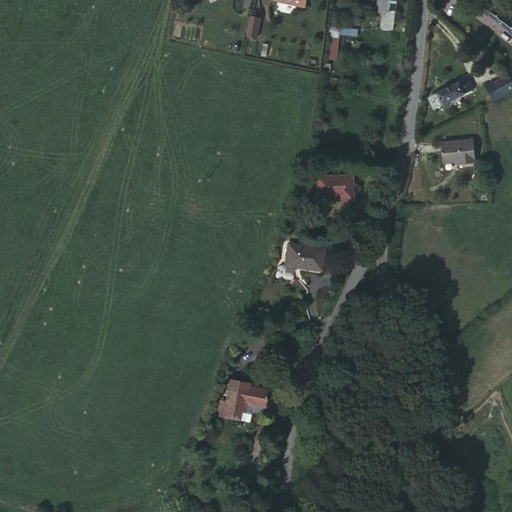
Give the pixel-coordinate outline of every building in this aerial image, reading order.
[(385,0),(384,9),(390,10),(386,29),(397,31),(403,0),(385,0)] [(488,17),(511,34),(511,21),(494,8),(488,17)] [(263,15),(254,13),(249,34),(258,35),(263,15)] [(340,35),(358,37),(359,30),(330,27),(326,60),(337,61),(340,35)] [(467,78),(429,97),(434,108),(473,90),(467,78)] [(511,79),(482,84),(484,98),(511,94),(511,79)] [(473,139),(441,142),(443,163),(457,162),(458,163),(475,162),(473,139)] [(351,171),(315,174),(317,192),(336,190),(338,198),(353,196),(351,171)] [(339,252),(305,249),(302,271),(337,274),(339,252)] [(250,373),(251,370),(234,364),(229,382),(224,400),(240,405),(242,398),(245,389),(267,395),(271,381),(250,373)] [(224,400),(229,382),(221,380),(215,396),(224,400)] [(245,389),(242,398),(250,401),(252,399),(261,402),(264,400),(267,395),(245,389)]
